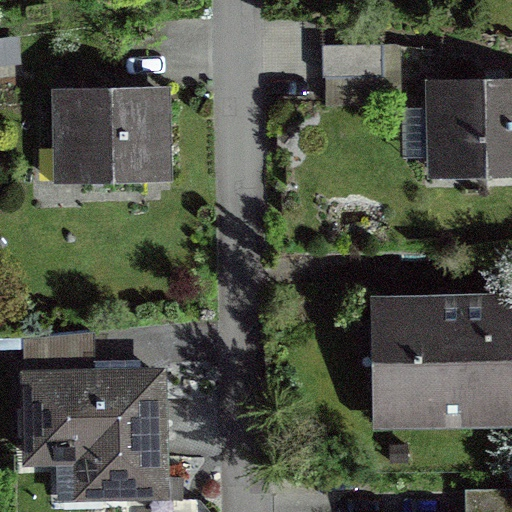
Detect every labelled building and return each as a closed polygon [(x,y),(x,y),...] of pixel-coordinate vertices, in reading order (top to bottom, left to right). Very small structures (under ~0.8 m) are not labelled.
[(0,80),(22,79),(20,39),(0,40),(0,80)] [(399,45),(324,45),(324,110),(399,110),(399,45)] [(511,79),(426,83),(427,112),(403,112),(404,161),(426,160),(427,186),(444,185),(444,195),(485,194),(485,185),(511,184),(511,79)] [(173,91),(52,92),(53,149),(37,149),(37,183),(53,183),(53,189),(174,188),(173,91)] [(511,298),(371,300),(372,434),(511,432),(511,298)] [(24,374),(20,375),(21,470),(55,470),(55,506),(64,506),(64,511),(103,511),(104,504),(111,504),(111,511),(155,511),(156,505),(170,505),(170,502),(184,502),(183,479),(169,480),(168,372),(140,372),(140,363),(96,364),(95,334),(24,335),(24,374)] [(410,465),(410,446),(390,447),(391,466),(410,465)] [(511,511),(511,491),(464,493),(464,511),(511,511)]
